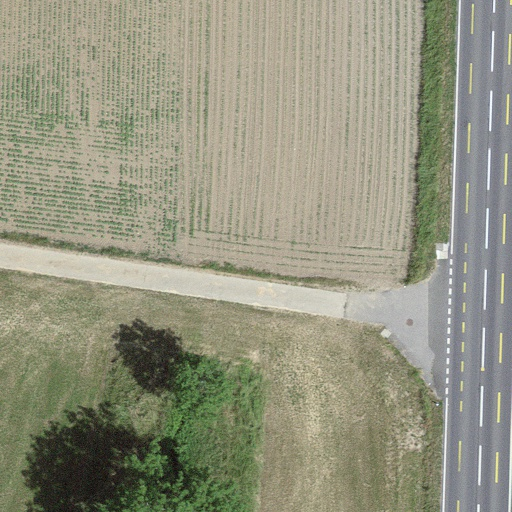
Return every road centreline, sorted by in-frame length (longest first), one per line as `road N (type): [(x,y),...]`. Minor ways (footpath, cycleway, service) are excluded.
road 1 (secondary): [(494,0),(477,511)]
road 2 (track): [(483,323),(0,262)]
